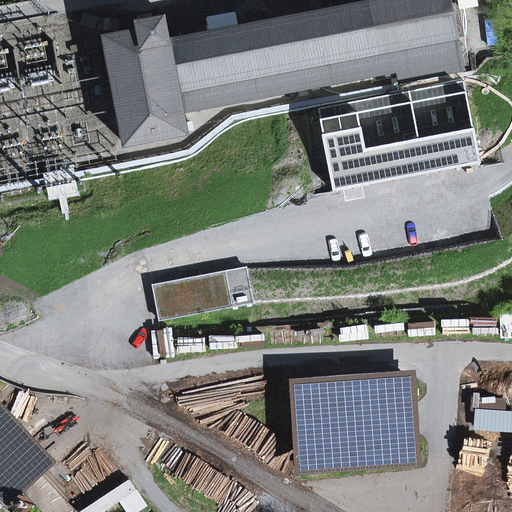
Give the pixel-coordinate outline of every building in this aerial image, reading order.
[(456,39),(464,38),(456,0),(387,0),(170,41),(165,17),(138,23),(140,31),(106,38),(126,144),(187,133),(183,112),(399,70),(401,80),(462,69),(456,39)] [(154,288),(160,321),(253,303),(247,270),(246,270),(226,274),(224,274),(180,283),(178,283),(155,288),(154,288)] [(179,281),(180,283),(224,274),(224,273),(179,281)] [(296,477),(422,468),(415,371),(289,380),(296,477)] [(0,409),(0,494),(7,503),(23,488),(45,511),(104,511),(136,490),(130,480),(82,511),(66,511),(34,477),(50,463),(0,409)] [(116,450),(69,476),(82,500),(129,474),(116,450)] [(32,507),(31,501),(26,498),(21,499),(17,503),(18,509),(22,511),(24,511),(29,511),(32,507)]
